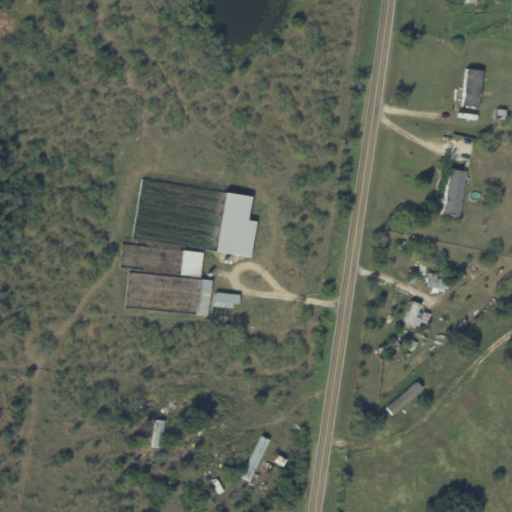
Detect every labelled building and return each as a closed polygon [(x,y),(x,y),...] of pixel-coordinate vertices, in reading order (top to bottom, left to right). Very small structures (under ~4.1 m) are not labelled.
[(481,71),(464,69),(460,106),(477,107),(481,71)] [(463,171),(446,169),(442,215),(458,217),(463,171)] [(249,257),(254,222),(245,220),(249,196),(222,193),(213,252),(249,257)] [(201,252),(178,251),(177,276),(200,277),(201,252)] [(444,280),(435,278),(435,274),(427,272),(424,287),(442,290),(444,280)] [(208,316),(210,280),(197,279),(195,316),(208,316)] [(234,309),(236,295),(214,292),(212,306),(234,309)] [(402,323),(417,327),(418,319),(413,318),(417,303),(407,301),(402,323)] [(152,448),(160,448),(162,420),(153,420),(152,448)] [(248,482),(266,440),(258,436),(240,478),(248,482)]
